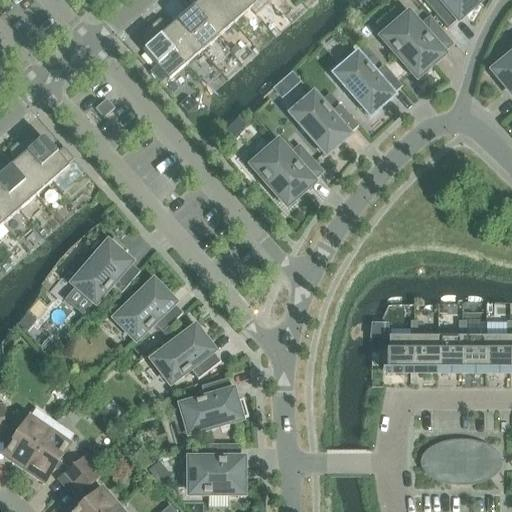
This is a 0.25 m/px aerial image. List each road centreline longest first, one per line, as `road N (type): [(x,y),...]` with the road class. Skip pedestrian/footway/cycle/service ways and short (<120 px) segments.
road 1 (residential): [(37,93),(284,364)]
road 2 (residential): [(304,292),(86,44)]
road 3 (residential): [(304,292),(391,170),(458,125)]
road 4 (residential): [(458,125),(507,0)]
